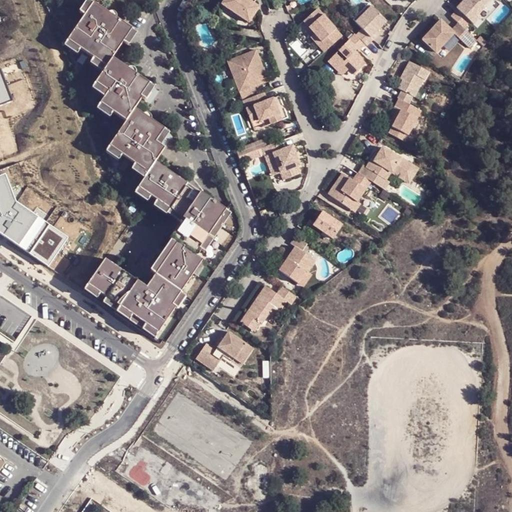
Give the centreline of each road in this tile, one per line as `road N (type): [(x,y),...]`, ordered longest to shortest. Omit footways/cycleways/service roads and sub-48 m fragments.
road 1 (residential): [(177,0),(173,28),(248,226),(247,240),(156,369)]
road 2 (track): [(276,430),(306,412),(328,350),(360,312),(391,300),(427,309),(448,301),(482,257),(511,236)]
road 3 (residential): [(436,0),(403,31),(324,164)]
road 4 (residential): [(156,369),(0,266)]
road 5 (residential): [(324,164),(227,314)]
road 6 (track): [(459,321),(499,341),(496,429),(511,456)]
road 7 (residential): [(156,369),(122,428),(91,445),(60,486)]
road 8 (residential): [(275,27),(324,164)]
